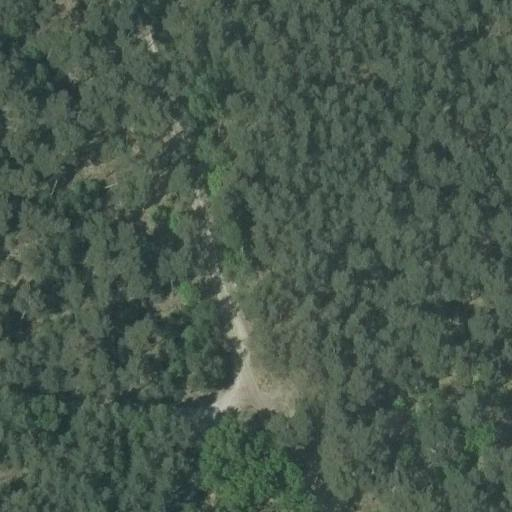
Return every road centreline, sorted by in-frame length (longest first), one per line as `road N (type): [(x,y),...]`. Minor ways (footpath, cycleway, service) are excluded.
road 1 (track): [(143,0),(238,417)]
road 2 (track): [(511,483),(238,417)]
road 3 (track): [(0,409),(215,428)]
road 4 (track): [(306,511),(215,428)]
